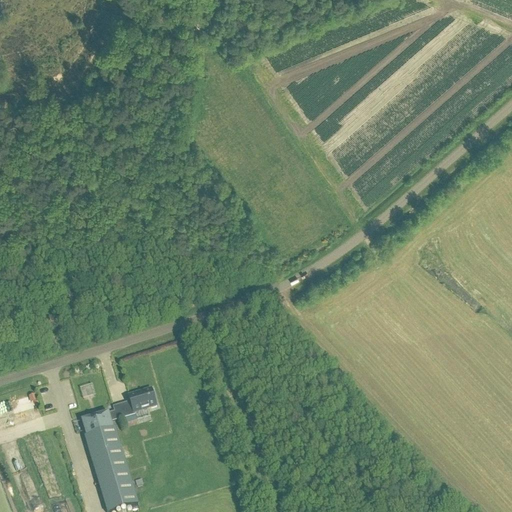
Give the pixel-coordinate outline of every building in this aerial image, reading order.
[(100,380),(91,382),(87,369),(82,371),(88,395),(104,391),(100,380)] [(62,390),(61,377),(52,378),(53,391),(62,390)] [(111,423),(135,416),(134,415),(157,408),(151,391),(128,398),(130,404),(114,409),(115,414),(109,416),(109,415),(82,423),(87,439),(85,439),(106,511),(123,511),(139,508),(115,430),(114,431),(111,423)] [(59,490),(53,467),(47,468),(53,492),(59,490)] [(48,511),(40,486),(28,490),(35,511),(48,511)]
